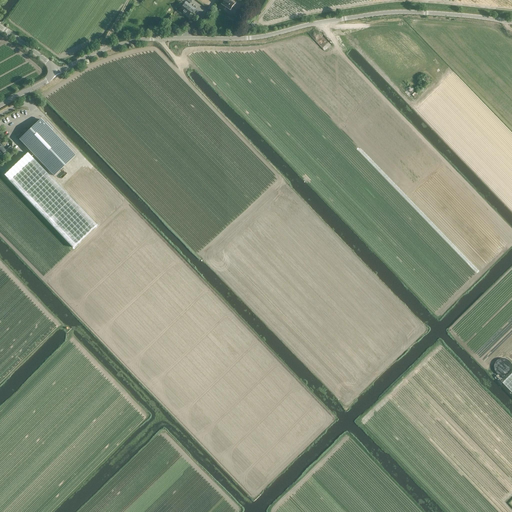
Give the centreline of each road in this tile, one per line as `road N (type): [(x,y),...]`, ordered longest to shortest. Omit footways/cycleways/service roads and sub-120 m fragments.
road 1 (unclassified): [(54,70),(123,42),(248,38),(389,12),(511,22)]
road 2 (track): [(415,108),(328,21),(340,52)]
